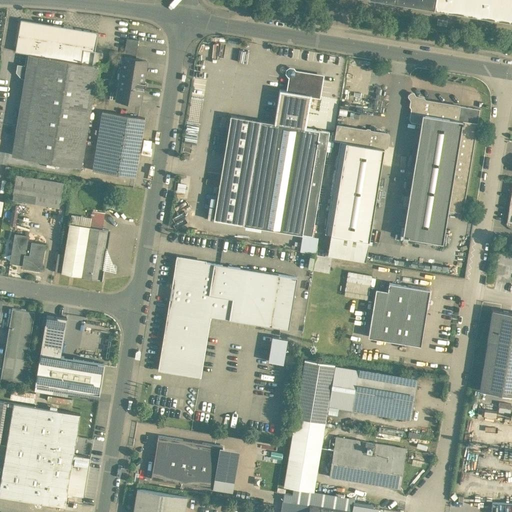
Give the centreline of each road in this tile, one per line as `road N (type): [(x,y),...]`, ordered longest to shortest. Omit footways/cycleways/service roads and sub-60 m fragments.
road 1 (unclassified): [(436,511),(507,72)]
road 2 (unclassified): [(182,18),(507,72)]
road 3 (unclassified): [(182,18),(134,306)]
road 4 (unclassified): [(134,306),(100,511)]
road 5 (unclassified): [(134,306),(0,284)]
road 6 (unclassified): [(57,0),(182,18)]
